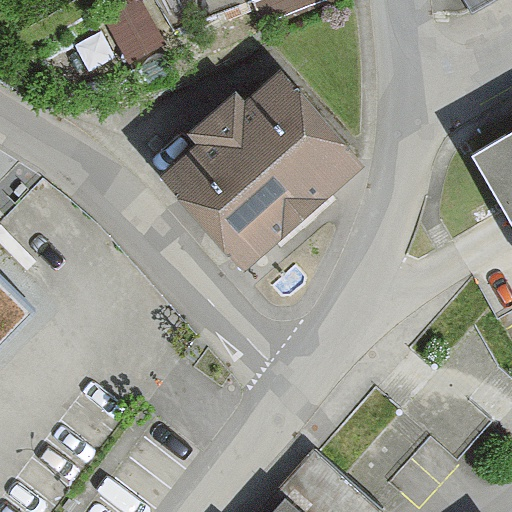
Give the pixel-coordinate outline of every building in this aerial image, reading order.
[(463,0),(475,20),(509,0),(463,0)] [(166,176),(241,264),(361,160),(290,75),(256,103),(242,86),(196,124),(209,140),(166,176)] [(511,117),(469,142),(511,217),(511,117)] [(0,346),(40,306),(0,267),(0,346)] [(315,450),(258,511),(362,511),(372,502),(315,450)]
